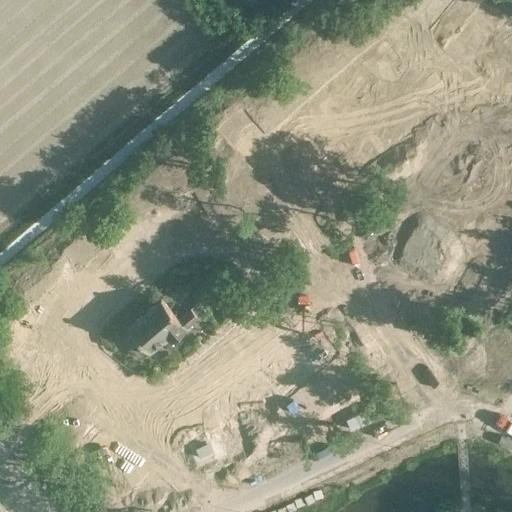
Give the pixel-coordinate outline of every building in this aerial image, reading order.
[(511,0),(500,0),(510,8),(511,6),(511,0)] [(483,8),(459,40),(477,53),(501,21),(483,8)] [(350,15),(340,24),(347,31),(357,23),(350,15)] [(511,29),(501,21),(477,53),(494,66),(511,42),(511,29)] [(331,41),(321,49),(328,57),(338,48),(331,41)] [(511,42),(494,66),(511,79),(511,78),(511,42)] [(377,47),(360,61),(386,92),(403,77),(377,47)] [(321,49),(311,58),(318,65),(328,57),(321,49)] [(360,61),(344,75),(370,106),(386,92),(360,61)] [(298,69),(288,77),(295,85),(305,76),(298,69)] [(344,75),(327,90),(353,120),(370,106),(344,75)] [(288,77),(278,86),(285,93),(295,85),(288,77)] [(327,90),(311,104),(337,134),(353,120),(327,90)] [(272,91),(262,100),(268,108),(279,99),(272,91)] [(311,104),(295,118),(321,148),(337,134),(311,104)] [(295,118),(277,132),(304,163),(321,148),(295,118)] [(435,158),(395,261),(458,286),(498,183),(435,158)] [(178,162),(171,168),(179,179),(187,172),(178,162)] [(184,199),(152,212),(164,242),(175,237),(174,236),(181,233),(182,236),(194,231),(192,228),(196,227),(192,216),(200,213),(194,198),(185,201),(184,199)] [(120,228),(112,232),(118,247),(127,243),(131,254),(134,252),(136,255),(147,250),(146,247),(152,245),(153,246),(164,242),(152,212),(119,226),(120,228)] [(92,237),(84,243),(93,253),(101,247),(92,237)] [(84,243),(77,249),(86,259),(93,253),(84,243)] [(62,280),(46,311),(74,326),(79,315),(78,314),(81,308),(84,310),(90,299),(87,297),(88,294),(79,289),(83,281),(68,273),(64,281),(62,280)] [(160,298),(127,326),(149,352),(164,340),(170,348),(175,345),(171,341),(185,329),(186,329),(199,318),(198,317),(205,312),(197,302),(190,308),(190,307),(177,318),(160,298)] [(32,344),(28,352),(42,359),(46,351),(56,356),(58,353),(61,354),(67,343),(64,342),(67,336),(68,336),(74,326),(46,311),(30,342),(32,344)] [(286,333),(286,334),(316,368),(335,352),(306,319),(288,334),(286,333)] [(276,342),(268,349),(297,384),(316,368),(286,334),(285,335),(283,332),(274,340),(276,342)] [(253,364),(250,367),(278,400),(297,384),(268,349),(267,350),(268,351),(264,354),(262,352),(251,362),(253,364)] [(362,372),(354,379),(363,389),(371,382),(362,372)] [(43,379),(32,387),(39,395),(49,386),(43,379)] [(320,396),(311,400),(316,412),(325,409),(320,396)] [(96,407),(82,448),(106,456),(120,413),(119,413),(119,414),(114,413),(115,410),(101,405),(100,408),(96,407)] [(60,409),(50,418),(56,425),(66,416),(60,409)] [(120,413),(106,456),(128,464),(143,421),(142,420),(143,417),(132,413),(131,416),(120,413)] [(271,415),(262,419),(267,431),(276,428),(271,415)] [(143,421),(128,464),(152,472),(166,430),(143,423),(144,421),(143,421)] [(185,449),(173,453),(176,462),(189,458),(185,449)] [(189,458),(176,462),(180,471),(192,466),(189,458)]
